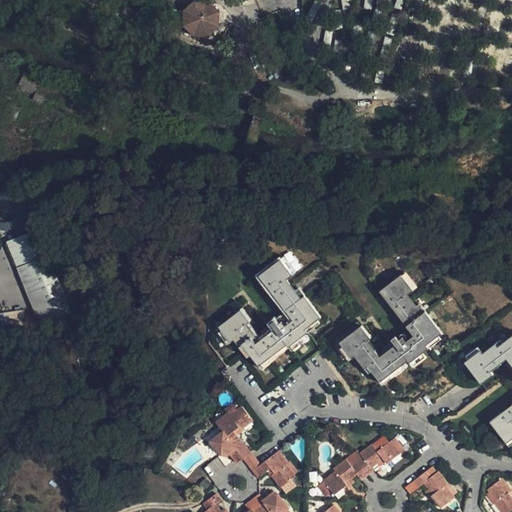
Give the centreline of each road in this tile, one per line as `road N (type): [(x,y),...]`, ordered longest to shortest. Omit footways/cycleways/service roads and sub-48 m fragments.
road 1 (track): [(0,7),(166,62),(204,59),(232,37),(240,13),(216,0)]
road 2 (residential): [(263,449),(313,411),(403,419),(443,445)]
